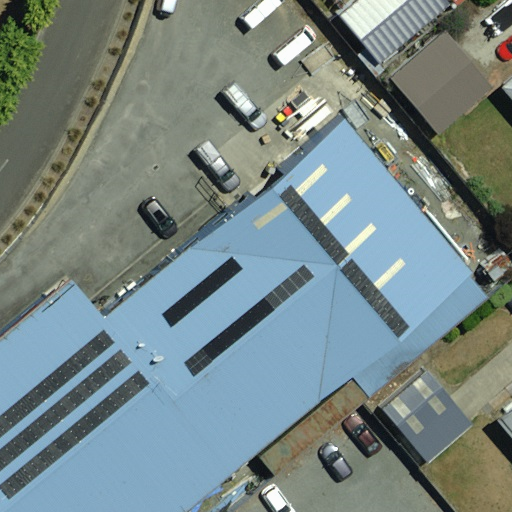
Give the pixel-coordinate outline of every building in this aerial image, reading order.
[(438,0),(358,0),(340,14),(369,54),(440,2),(438,0)] [(437,135),(491,87),(442,32),(388,80),(437,135)] [(511,65),(494,80),(511,101),(511,65)] [(0,511),(174,511),(453,290),(295,92),(0,327),(0,511)] [(428,460),(468,426),(422,372),(382,406),(428,460)] [(511,386),(475,417),(511,460),(511,386)]
